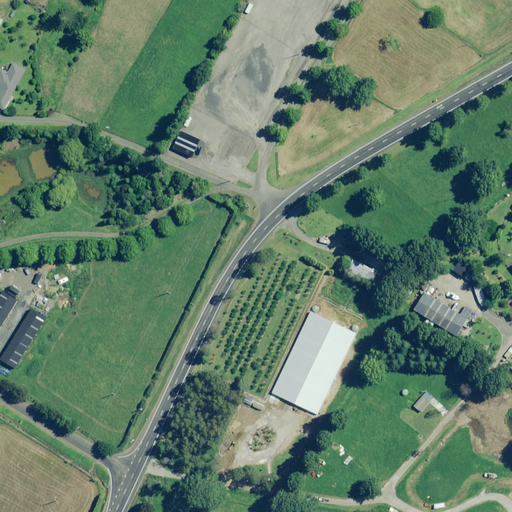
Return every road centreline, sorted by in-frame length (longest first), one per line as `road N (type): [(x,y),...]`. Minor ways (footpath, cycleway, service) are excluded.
road 1 (primary): [(511,66),(327,176),(250,239),(214,297),(131,477)]
road 2 (unclassified): [(131,477),(0,399)]
